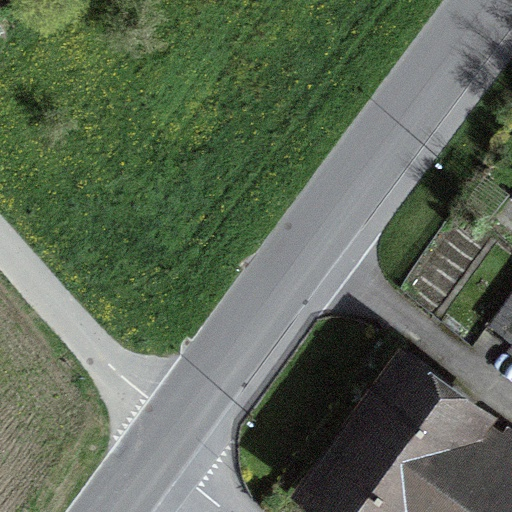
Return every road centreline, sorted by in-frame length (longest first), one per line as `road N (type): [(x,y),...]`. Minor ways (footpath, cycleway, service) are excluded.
road 1 (secondary): [(488,0),(160,441)]
road 2 (residential): [(160,441),(127,384),(0,247)]
